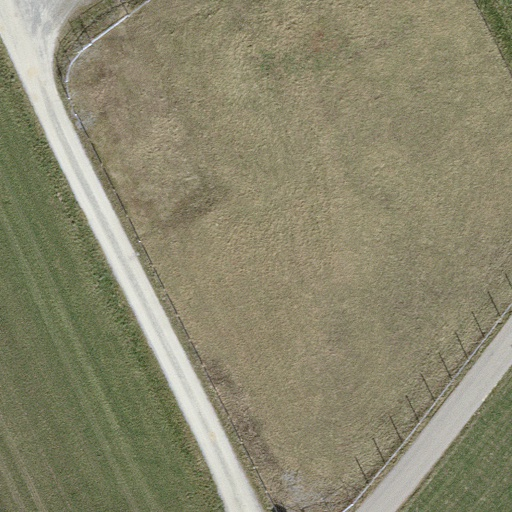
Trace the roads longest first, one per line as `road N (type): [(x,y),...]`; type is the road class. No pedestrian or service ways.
road 1 (track): [(0,18),(239,511)]
road 2 (track): [(380,511),(511,361)]
